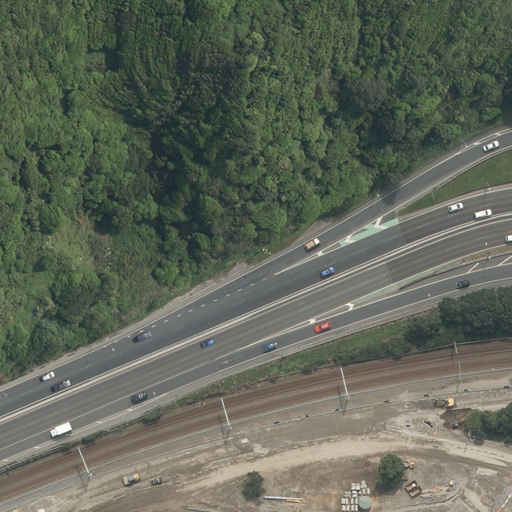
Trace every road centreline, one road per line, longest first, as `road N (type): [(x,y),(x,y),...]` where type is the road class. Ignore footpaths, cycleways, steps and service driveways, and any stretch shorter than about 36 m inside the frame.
road 1 (trunk): [(511,232),(389,273),(166,368)]
road 2 (trunk): [(511,274),(263,349),(166,368)]
road 3 (trunk): [(220,310),(273,270),(511,138)]
road 4 (trunk): [(220,310),(430,223),(511,199)]
road 5 (trunk): [(0,404),(220,310)]
road 6 (trunk): [(166,368),(0,437)]
